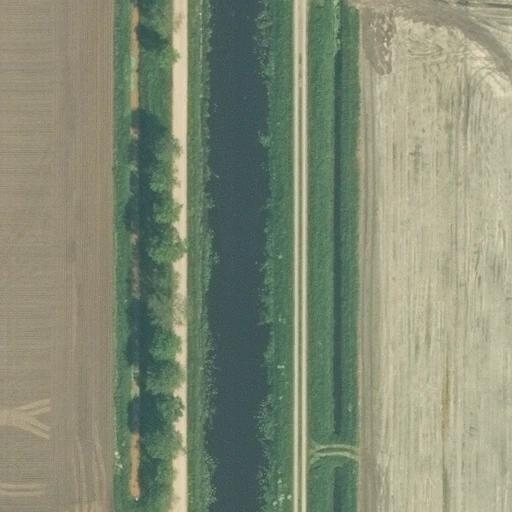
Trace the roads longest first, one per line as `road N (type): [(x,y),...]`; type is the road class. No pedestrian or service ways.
road 1 (unclassified): [(299,511),(300,0)]
road 2 (track): [(178,511),(178,0)]
